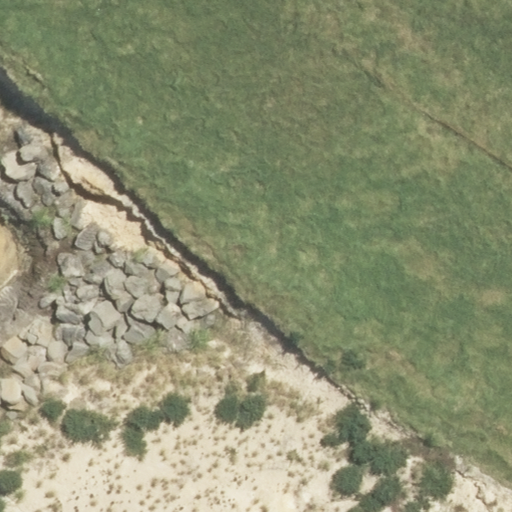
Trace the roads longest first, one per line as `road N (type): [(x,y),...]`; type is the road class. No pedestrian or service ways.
road 1 (unknown): [(459,511),(405,0)]
road 2 (residential): [(0,289),(427,207)]
